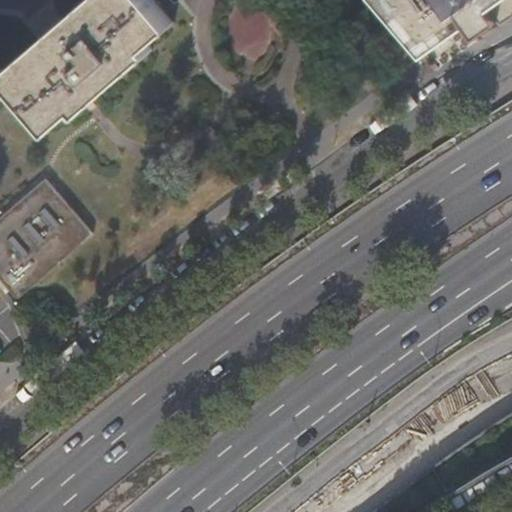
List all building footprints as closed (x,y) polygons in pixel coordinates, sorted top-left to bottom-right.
[(89,0),(5,72),(17,86),(53,128),(79,107),(82,111),(154,51),(150,46),(175,24),(154,0),(89,0)] [(375,0),(422,55),(465,22),(449,0),(375,0)] [(449,0),(465,22),(493,0),(449,0)] [(496,18),(501,24),(511,15),(511,0),(493,0),(465,22),(473,34),(496,18)] [(0,100),(4,97),(17,86),(5,72),(0,66),(0,100)] [(48,179),(0,220),(0,278),(19,300),(96,235),(48,179)] [(511,511),(511,411),(489,425),(374,511),(372,511),(511,511)]
